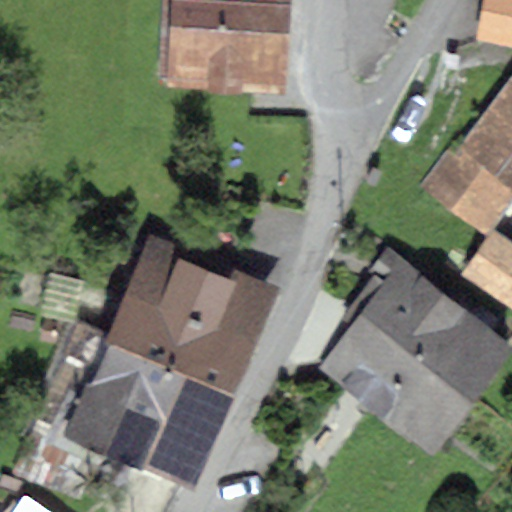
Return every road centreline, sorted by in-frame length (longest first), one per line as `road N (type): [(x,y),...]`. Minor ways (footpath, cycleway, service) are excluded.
road 1 (unclassified): [(216,511),(295,325),(327,185)]
road 2 (residential): [(327,185),(454,0)]
road 3 (unclassified): [(327,185),(326,0)]
